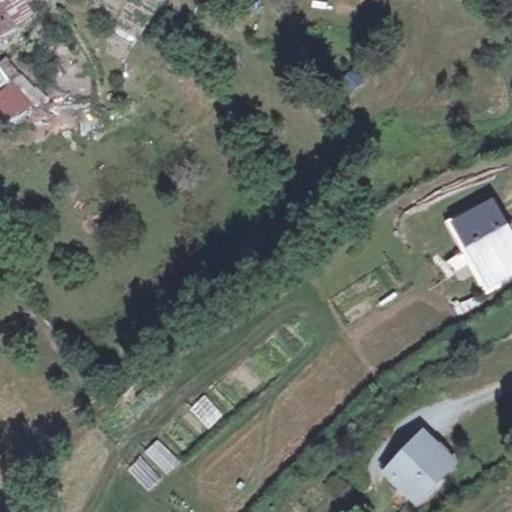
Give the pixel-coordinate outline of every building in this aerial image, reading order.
[(0,0),(0,34),(13,28),(2,9),(13,2),(11,0),(0,0)] [(0,67),(0,87),(8,82),(0,67)] [(349,92),(365,82),(356,68),(340,78),(349,92)] [(37,107),(15,87),(0,102),(0,111),(18,128),(37,107)] [(511,273),(511,239),(492,206),(459,225),(473,250),(467,256),(487,288),(511,273)] [(207,429),(220,419),(203,397),(190,407),(207,429)] [(417,499),(458,462),(449,452),(454,447),(447,439),(442,443),(431,431),(413,447),(416,452),(394,473),(417,499)] [(158,437),(143,452),(166,475),(181,460),(158,437)] [(141,456),(127,468),(148,491),(162,479),(141,456)]
